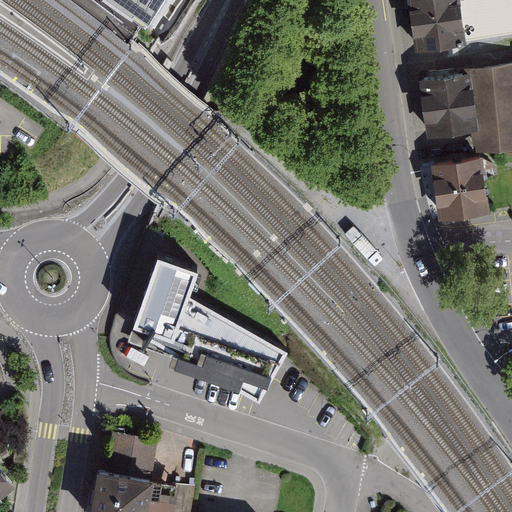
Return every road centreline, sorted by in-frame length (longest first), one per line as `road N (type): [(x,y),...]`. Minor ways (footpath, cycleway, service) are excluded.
road 1 (residential): [(340,511),(348,464),(88,382)]
road 2 (unclassified): [(377,0),(421,247)]
road 3 (tertiary): [(228,0),(129,196)]
road 4 (tertiary): [(32,318),(57,385),(38,511)]
road 5 (unclassified): [(421,247),(457,338),(511,416)]
road 6 (tertiary): [(69,511),(88,382)]
